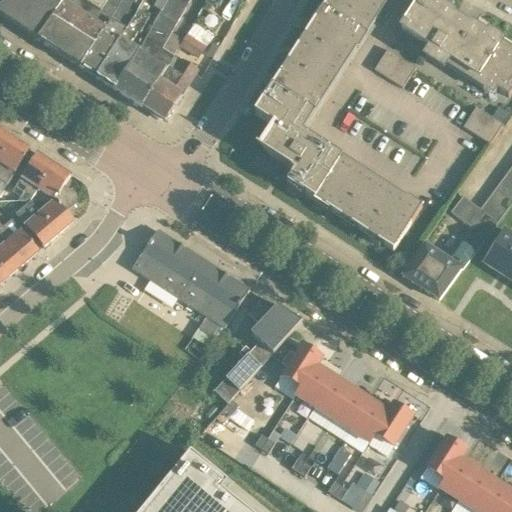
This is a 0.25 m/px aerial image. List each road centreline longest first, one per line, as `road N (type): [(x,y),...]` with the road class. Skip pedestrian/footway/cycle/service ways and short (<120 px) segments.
road 1 (tertiary): [(173,200),(511,418)]
road 2 (tertiary): [(511,386),(189,172)]
road 3 (tertiary): [(189,172),(0,50)]
road 4 (unclassified): [(0,329),(89,243),(131,173)]
road 5 (residential): [(189,172),(295,0)]
road 6 (tertiary): [(0,90),(131,173)]
